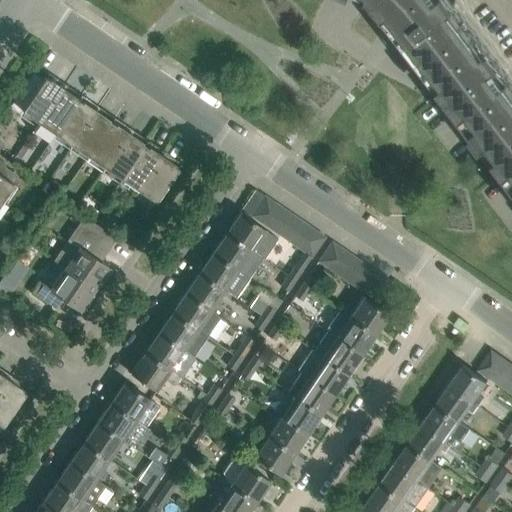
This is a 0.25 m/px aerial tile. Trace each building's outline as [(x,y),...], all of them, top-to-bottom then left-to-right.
[(380,0),(399,25),(398,26),(406,37),(408,36),(431,66),(436,63),(447,77),(442,81),(465,111),(470,108),(480,121),(475,124),(476,125),(473,128),(483,141),(491,135),(492,136),(502,149),(497,153),(509,169),(511,166),(511,74),(455,0),(380,0)] [(39,122),(62,88),(45,77),(22,110),(39,122)] [(55,133),(78,100),(62,88),(39,122),(55,133)] [(72,144),(94,111),(78,100),(55,133),(72,144)] [(88,156),(111,122),(94,111),(72,144),(88,156)] [(105,167),(128,134),(111,122),(88,156),(105,167)] [(121,178),(144,145),(128,134),(105,167),(121,178)] [(137,190),(160,156),(144,145),(121,178),(137,190)] [(155,202),(178,168),(160,156),(137,190),(155,202)] [(12,183),(0,174),(0,165),(3,162),(0,159),(0,199),(1,200),(12,183)] [(255,189),(241,209),(250,216),(264,195),(255,189)] [(260,222),(274,202),(264,195),(250,216),(260,222)] [(271,229),(284,209),(274,202),(260,222),(271,229)] [(281,236),(294,216),(284,209),(271,229),(281,236)] [(278,239),(239,212),(225,233),(263,258),(264,259),(278,239)] [(291,243),(304,223),(294,216),(281,236),(291,243)] [(99,261),(111,244),(115,238),(84,217),(53,261),(63,267),(95,290),(109,268),(99,261)] [(301,250),(314,230),(304,223),(291,243),(301,250)] [(311,257),(317,247),(324,236),(314,230),(301,250),(311,257)] [(225,233),(212,252),(249,278),(263,258),(225,233)] [(328,268),(341,248),(331,241),(317,261),(328,268)] [(338,275),(351,255),(341,248),(328,268),(338,275)] [(295,263),(287,275),(296,281),(303,269),(311,257),(303,251),(295,263)] [(212,252),(198,272),(224,290),(235,298),(249,278),(212,252)] [(348,282),(361,262),(351,255),(338,275),(348,282)] [(358,289),(372,269),(361,262),(348,282),(358,289)] [(95,290),(63,267),(50,286),(41,280),(32,293),(56,309),(63,299),(80,311),(95,290)] [(368,295),(382,275),(372,269),(358,289),(368,295)] [(211,310),(224,290),(198,272),(185,292),(211,310)] [(310,290),(317,278),(309,273),(302,284),(310,290)] [(290,290),(296,281),(287,275),(281,284),(290,290)] [(378,302),(392,282),(382,275),(368,295),(378,302)] [(304,299),(310,290),(302,284),(295,294),(304,299)] [(185,292),(171,312),(207,337),(220,317),(211,310),(185,292)] [(375,335),(389,315),(392,310),(392,307),(391,305),(387,303),(385,302),(383,303),(380,308),(362,296),(349,317),(375,335)] [(269,321),(278,308),(269,302),(260,315),(269,321)] [(375,335),(349,317),(340,311),(327,331),(362,355),(375,335)] [(171,312),(157,332),(184,350),(193,357),(207,337),(171,312)] [(282,329),(290,317),(283,312),(274,324),(282,329)] [(263,330),(269,321),(260,315),(254,324),(263,330)] [(282,329),(274,324),(268,332),(276,337),(282,329)] [(362,355),(327,331),(314,351),(348,374),(362,355)] [(184,350),(157,332),(144,352),(180,377),(187,366),(177,359),(184,350)] [(241,360),(256,340),(247,334),(233,355),(241,360)] [(348,374),(314,351),(312,349),(298,369),(301,371),(335,394),(348,374)] [(488,377),(501,357),(491,350),(478,370),(488,377)] [(256,369),(264,357),(255,351),(247,363),(256,369)] [(180,377),(144,352),(130,372),(156,390),(166,376),(175,383),(180,377)] [(236,369),(241,360),(233,355),(227,363),(236,369)] [(498,384),(511,364),(501,357),(488,377),(498,384)] [(249,379),(256,369),(247,363),(240,373),(249,379)] [(480,392),(488,381),(464,364),(450,384),(479,404),(486,396),(480,392)] [(508,391),(511,384),(511,364),(498,384),(508,391)] [(335,394),(301,371),(288,391),(321,414),(335,394)] [(0,424),(2,425),(25,392),(8,380),(0,391),(0,424)] [(159,406),(124,382),(110,402),(145,426),(159,406)] [(214,400),(222,388),(214,382),(206,395),(214,400)] [(479,404),(450,384),(436,404),(460,421),(461,419),(470,407),(475,410),(479,404)] [(321,414),(288,391),(275,409),(282,414),(281,415),(308,434),(321,414)] [(229,409),(237,398),(228,392),(221,403),(229,409)] [(198,424),(214,400),(206,395),(190,419),(198,424)] [(145,426),(110,402),(96,422),(123,440),(131,446),(145,426)] [(223,419),(229,409),(221,403),(214,413),(223,419)] [(472,427),(461,419),(460,421),(436,404),(422,424),(451,444),(452,443),(462,449),(467,442),(463,439),(472,427)] [(308,434),(281,415),(268,435),(295,453),(308,434)] [(109,460),(123,440),(96,422),(83,442),(109,460)] [(451,444),(422,424),(408,443),(433,460),(434,458),(442,447),(447,450),(451,444)] [(511,427),(508,425),(503,433),(511,438),(511,427)] [(180,450),(188,437),(180,432),(171,444),(180,450)] [(295,453),(268,435),(254,455),(281,473),(295,453)] [(96,480),(109,460),(83,442),(69,461),(96,480)] [(194,459),(202,447),(194,442),(186,453),(194,459)] [(433,460),(408,443),(395,463),(429,487),(444,466),(434,458),(433,460)] [(174,458),(180,450),(171,444),(166,453),(174,458)] [(493,473),(500,463),(499,462),(506,451),(498,445),(491,456),(489,455),(481,465),(493,473)] [(181,479),(194,459),(186,453),(173,473),(181,479)] [(270,481),(240,460),(231,460),(224,472),(227,480),(232,482),(231,483),(231,484),(257,501),(270,481)] [(105,486),(96,480),(69,461),(56,481),(92,506),(105,486)] [(429,487),(395,463),(381,483),(416,507),(429,487)] [(488,480),(493,473),(481,465),(476,472),(488,480)] [(508,484),(511,478),(511,470),(504,465),(496,475),(508,484)] [(153,490),(161,477),(153,471),(144,484),(153,490)] [(168,498),(181,479),(173,473),(159,493),(168,498)] [(508,484),(496,475),(491,483),(503,491),(508,484)] [(231,484),(231,483),(222,477),(209,495),(219,502),(217,503),(229,511),(249,511),(257,501),(231,484)] [(87,511),(92,506),(56,481),(42,501),(58,511),(87,511)] [(381,483),(367,503),(380,511),(412,511),(416,507),(381,483)] [(147,498),(153,490),(144,484),(139,493),(147,498)] [(161,508),(168,498),(159,493),(152,502),(161,508)] [(464,511),(465,511),(472,502),(460,494),(453,504),(464,511)] [(58,511),(42,501),(34,511),(58,511)] [(229,511),(217,503),(211,511),(229,511)] [(380,511),(367,503),(360,511),(380,511)]
